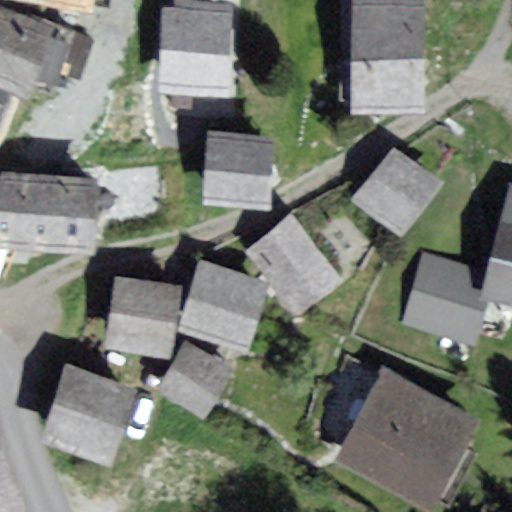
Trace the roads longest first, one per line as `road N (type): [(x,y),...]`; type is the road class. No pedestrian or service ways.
road 1 (residential): [(511,17),(485,67),(264,208),(89,258),(0,309)]
road 2 (unknown): [(0,341),(32,406),(60,511)]
